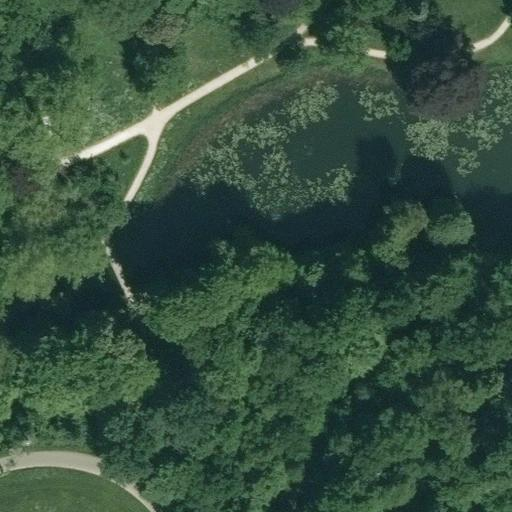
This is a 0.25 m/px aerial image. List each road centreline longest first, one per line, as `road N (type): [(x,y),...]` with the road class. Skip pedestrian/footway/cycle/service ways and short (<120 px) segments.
road 1 (unknown): [(236,511),(219,485),(216,457),(170,425),(73,393),(0,415)]
road 2 (unclassified): [(162,511),(94,465),(63,458),(0,465)]
